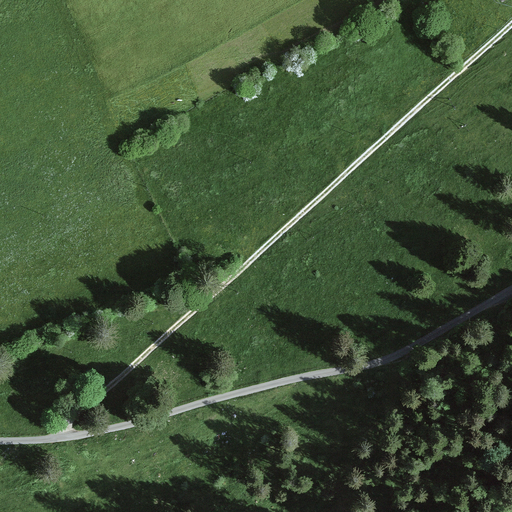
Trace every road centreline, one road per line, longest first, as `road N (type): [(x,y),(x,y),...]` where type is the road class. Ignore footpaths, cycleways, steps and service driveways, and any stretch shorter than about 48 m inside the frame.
road 1 (track): [(60,437),(511,23)]
road 2 (unclassified): [(0,439),(93,431),(402,353),(511,292)]
road 3 (track): [(54,0),(177,263)]
